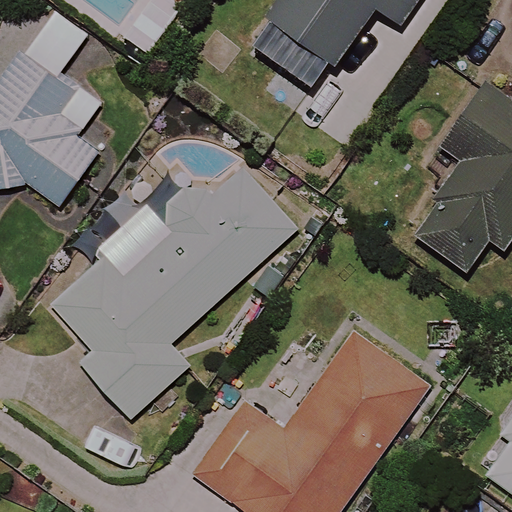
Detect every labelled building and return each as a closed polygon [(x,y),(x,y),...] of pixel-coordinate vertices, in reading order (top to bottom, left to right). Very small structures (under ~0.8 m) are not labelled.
[(419,0),(283,0),(252,44),(316,90),(378,6),(402,24),(419,0)] [(85,94),(25,53),(0,87),(0,189),(31,183),(67,209),(105,155),(65,122),(85,94)] [(511,71),(504,66),(445,149),(466,164),(416,234),(470,272),(494,238),(509,249),(511,243),(511,71)] [(304,230),(246,164),(219,188),(207,176),(160,218),(149,205),(99,249),(108,259),(57,306),(97,351),(85,363),(134,418),(193,365),(176,346),(304,230)] [(341,511),(433,383),(360,331),(288,431),(249,403),(199,475),(250,511),(341,511)] [(483,435),(449,409),(423,444),(457,470),(483,435)] [(511,422),(503,435),(511,441),(488,475),(511,491),(511,422)]
